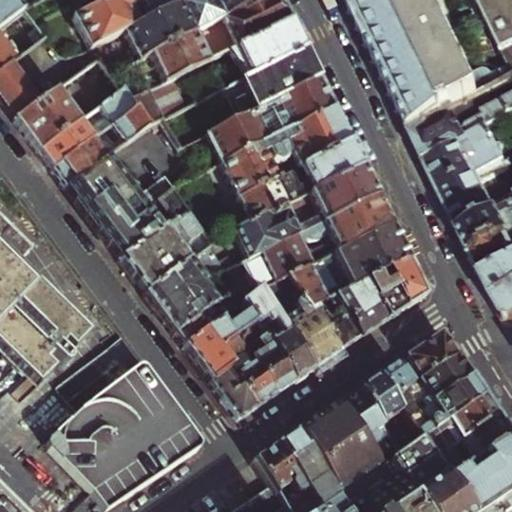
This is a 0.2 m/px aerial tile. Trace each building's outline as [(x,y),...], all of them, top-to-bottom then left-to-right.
[(0,0),(0,34),(20,20),(5,0),(0,0)] [(116,38),(132,30),(122,11),(136,4),(134,0),(92,0),(93,0),(81,6),(84,14),(71,23),(85,44),(90,52),(116,38)] [(137,65),(145,61),(191,37),(179,13),(184,10),(191,15),(205,8),(204,0),(210,0),(221,21),(261,0),(189,0),(173,9),(146,23),(132,30),(116,38),(118,42),(121,43),(125,41),(137,65)] [(134,0),(136,4),(146,23),(173,9),(168,0),(134,0)] [(179,13),(191,37),(221,21),(210,0),(204,0),(205,8),(191,15),(184,10),(179,13)] [(286,23),(281,11),(275,0),(261,0),(221,21),(235,49),(286,23)] [(408,135),(474,100),(488,92),(442,0),(477,0),(511,70),(511,0),(341,0),(360,37),(398,116),(408,135)] [(25,16),(20,20),(0,34),(0,73),(8,68),(43,43),(25,16)] [(294,39),(286,23),(235,49),(249,78),(301,52),(294,39)] [(204,65),(191,37),(145,61),(158,89),(174,81),(204,65)] [(224,91),(239,119),(315,81),(309,68),(301,52),(249,78),(224,91)] [(68,85),(37,107),(13,124),(26,142),(37,156),(77,127),(60,103),(103,72),(98,64),(68,85)] [(37,107),(8,68),(0,73),(0,107),(0,108),(13,124),(37,107)] [(188,109),(174,81),(158,89),(143,96),(157,125),(188,109)] [(203,137),(217,167),(330,112),(323,97),(315,81),(239,119),(203,137)] [(77,127),(37,156),(46,169),(50,175),(130,114),(125,105),(120,96),(77,127)] [(422,165),(487,129),(511,114),(511,98),(481,115),(474,100),(408,135),(415,151),(417,155),(422,165)] [(299,169),(347,146),(340,131),(330,112),(217,167),(247,225),(285,206),(273,181),(278,179),(270,162),(276,164),(284,160),(287,153),(283,145),(286,143),(299,169)] [(130,114),(50,175),(58,185),(63,191),(104,161),(107,159),(105,156),(102,155),(98,156),(94,150),(112,138),(120,148),(143,132),(130,114)] [(456,235),(497,213),(477,178),(503,162),(487,129),(422,165),(442,205),(456,235)] [(285,206),(359,169),(353,157),(347,146),(299,169),(278,179),(273,181),(285,206)] [(104,161),(63,191),(104,247),(117,264),(170,226),(155,205),(170,194),(172,193),(161,178),(133,199),(104,161)] [(248,261),(373,199),(367,186),(359,169),(285,206),(247,225),(234,232),(248,261)] [(170,226),(117,264),(131,283),(142,297),(184,267),(176,255),(187,247),(195,259),(208,250),(170,194),(155,205),(170,226)] [(256,295),(257,294),(286,280),(309,269),(329,259),(389,230),(382,217),(373,199),(248,261),(241,265),(245,274),(243,278),(246,284),(248,288),(253,290),(256,295)] [(511,232),(511,204),(497,213),(456,235),(464,250),(468,258),(511,232)] [(0,343),(33,377),(42,368),(47,373),(49,374),(52,376),(55,376),(58,376),(60,375),(62,373),(62,372),(63,370),(64,367),(64,364),(63,362),(56,355),(68,342),(59,333),(14,288),(36,266),(25,255),(4,234),(0,230),(0,343)] [(335,262),(350,291),(363,285),(384,274),(406,264),(399,251),(389,230),(329,259),(331,264),(335,262)] [(511,260),(511,232),(468,258),(473,269),(479,281),(511,260)] [(184,267),(142,297),(160,322),(173,339),(204,315),(222,301),(208,281),(224,273),(208,250),(195,259),(184,267)] [(511,260),(479,281),(494,311),(500,325),(511,327),(511,326),(511,260)] [(406,264),(384,274),(403,310),(422,298),(415,283),(406,264)] [(286,280),(298,298),(307,312),(324,304),(309,269),(286,280)] [(384,274),(363,285),(384,323),(395,315),(403,310),(384,274)] [(334,299),(343,314),(359,340),(370,332),(384,323),(363,285),(350,291),(334,299)] [(242,317),(250,327),(291,385),(300,379),(310,373),(281,330),(257,294),(256,295),(236,308),(242,317)] [(297,320),(281,330),(310,373),(322,364),(336,355),(307,312),(298,298),(291,303),(290,304),(289,306),(289,309),(297,320)] [(324,304),(307,312),(336,355),(346,348),(359,340),(343,314),(340,315),(337,316),(333,315),(331,315),(329,312),(324,304)] [(204,315),(173,339),(177,345),(181,350),(212,327),(204,315)] [(250,327),(242,317),(223,330),(218,322),(212,327),(181,350),(200,376),(208,386),(225,371),(213,354),(232,340),(250,327)] [(250,327),(232,340),(272,398),(284,390),(291,385),(250,327)] [(393,367),(408,389),(416,384),(453,359),(447,350),(438,337),(393,367)] [(213,354),(225,371),(253,411),(263,404),(272,398),(232,340),(213,354)] [(416,384),(429,404),(466,379),(461,371),(453,359),(416,384)] [(87,496),(100,511),(111,511),(200,447),(139,367),(74,417),(40,451),(87,496)] [(375,379),(390,401),(404,392),(408,389),(393,367),(384,373),(375,379)] [(225,371),(208,386),(221,404),(235,422),(243,417),(253,411),(225,371)] [(356,392),(379,426),(384,423),(389,418),(398,413),(390,401),(375,379),(367,385),(356,392)] [(412,434),(418,442),(480,400),(476,393),(466,379),(429,404),(417,412),(426,425),(412,434)] [(378,468),(388,462),(399,454),(379,426),(356,392),(347,398),(336,406),(377,465),(378,468)] [(404,392),(390,401),(398,413),(404,421),(417,412),(404,392)] [(418,442),(431,460),(444,452),(434,437),(446,429),(456,444),(493,419),(487,411),(480,400),(418,442)] [(336,406),(295,433),(335,493),(377,465),(336,406)] [(404,421),(398,413),(389,418),(398,431),(392,435),(384,423),(379,426),(399,454),(388,462),(397,474),(422,511),(466,511),(446,482),(431,460),(418,442),(412,434),(404,421)] [(493,419),(456,444),(470,465),(507,440),(502,432),(493,419)] [(335,493),(295,433),(285,440),(275,447),(317,510),(335,498),(337,496),(335,493)] [(511,447),(507,440),(470,465),(460,472),(446,482),(466,511),(481,511),(511,491),(511,447)] [(313,511),(317,510),(275,447),(264,454),(252,463),(269,488),(276,499),(281,496),(277,490),(290,482),(298,494),(281,506),(285,511),(313,511)] [(446,482),(460,472),(446,450),(444,452),(431,460),(446,482)] [(422,511),(397,474),(343,510),(343,511),(422,511)] [(285,511),(281,506),(276,499),(269,488),(232,511),(285,511)] [(317,510),(313,511),(343,511),(343,510),(335,498),(317,510)]
